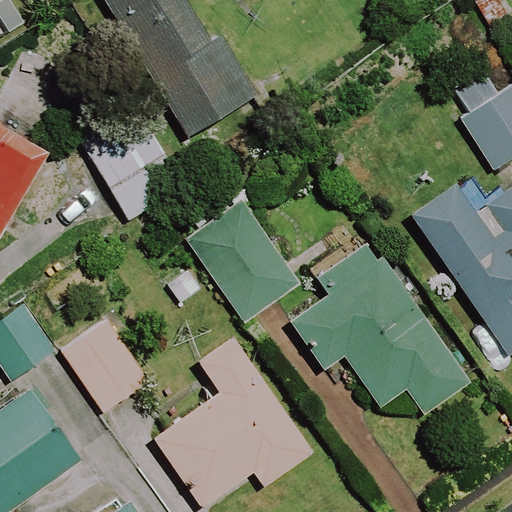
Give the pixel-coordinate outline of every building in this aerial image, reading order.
[(214,39),(189,0),(106,0),(190,136),(260,93),(223,34),(214,39)] [(511,162),(511,163),(511,100),(506,91),(491,100),(475,77),(446,96),(461,120),(452,126),(486,178),(511,162)] [(136,100),(78,131),(128,220),(185,189),(136,100)] [(50,154),(0,124),(0,225),(5,229),(50,154)] [(511,186),(464,221),(443,191),(397,223),(500,365),(511,355),(511,186)] [(302,283),(244,198),(186,238),(244,323),(302,283)] [(345,356),(380,408),(425,415),(473,382),(383,255),(290,321),(325,369),(345,356)] [(189,270),(168,284),(180,303),(201,288),(189,270)] [(55,350),(23,303),(0,319),(0,365),(10,381),(55,350)] [(149,381),(106,319),(61,350),(104,412),(149,381)] [(315,453),(234,337),(199,361),(221,392),(153,438),(202,508),(254,472),(265,487),(315,453)] [(0,511),(9,511),(84,460),(31,387),(0,409),(0,511)] [(140,511),(131,499),(112,511),(140,511)]
